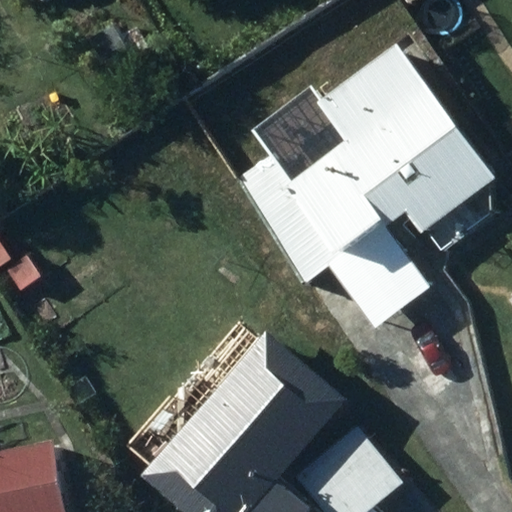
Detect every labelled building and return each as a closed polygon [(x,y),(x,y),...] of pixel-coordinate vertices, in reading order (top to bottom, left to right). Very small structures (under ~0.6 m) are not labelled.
[(98,39),(126,78),(146,63),(143,59),(157,49),(143,29),(128,39),(119,25),(98,39)] [(444,242),(511,190),(511,181),(412,49),(335,106),(326,94),(268,137),(282,155),(249,180),(258,193),(252,198),(319,287),(341,271),(389,336),(444,294),(413,252),(382,276),(371,262),(405,236),(409,240),(430,224),(444,242)] [(267,133),(241,91),(200,116),(224,154),(235,147),(238,151),(267,133)] [(0,241),(0,276),(2,279),(23,263),(4,238),(0,241)] [(18,275),(35,294),(52,279),(35,260),(18,275)] [(327,511),(298,488),(365,405),(282,338),(164,483),(200,511),(327,511)] [(370,431),(308,482),(332,511),(388,511),(417,488),(370,431)] [(0,511),(92,511),(80,451),(0,467),(0,511)]
